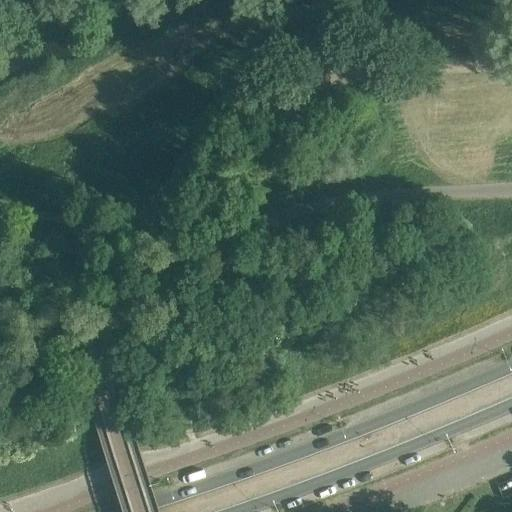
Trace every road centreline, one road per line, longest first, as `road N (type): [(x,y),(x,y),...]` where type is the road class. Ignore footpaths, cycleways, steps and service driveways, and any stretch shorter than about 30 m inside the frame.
road 1 (secondary): [(511,366),(298,453),(123,511)]
road 2 (secondary): [(234,511),(511,403)]
